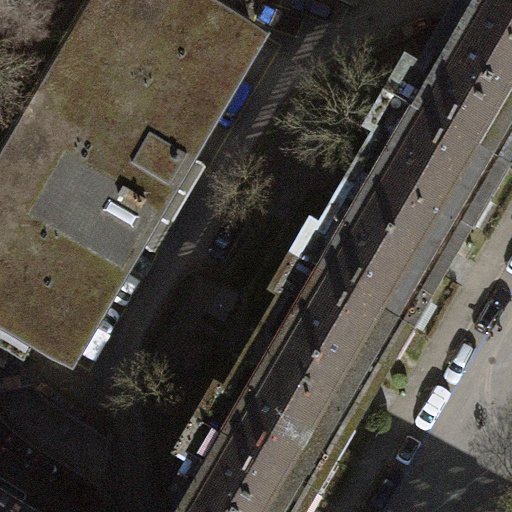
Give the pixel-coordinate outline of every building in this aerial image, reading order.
[(181,0),(96,0),(94,4),(0,163),(0,323),(29,342),(51,354),(61,358),(248,40),(181,0)] [(511,0),(459,0),(455,8),(415,75),(401,66),(382,98),(492,161),(511,126),(511,0)] [(396,324),(492,161),(382,98),(363,129),(375,136),(316,235),(305,229),(287,261),(298,267),(396,324)] [(301,487),(396,324),(298,267),(287,261),(268,292),(279,299),(221,398),(210,391),(192,423),(202,429),(301,487)] [(286,511),(301,487),(202,429),(192,423),(173,455),(189,464),(159,511),(286,511)] [(0,511),(24,511),(0,497),(0,511)]
